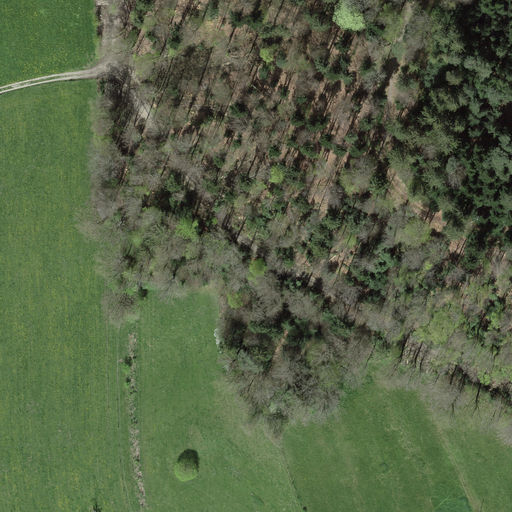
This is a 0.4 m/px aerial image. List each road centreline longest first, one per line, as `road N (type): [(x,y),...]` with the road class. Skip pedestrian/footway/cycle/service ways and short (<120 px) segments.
road 1 (track): [(135,511),(119,386),(111,0)]
road 2 (track): [(413,0),(392,40),(383,166),(398,191),(436,218),(511,257)]
